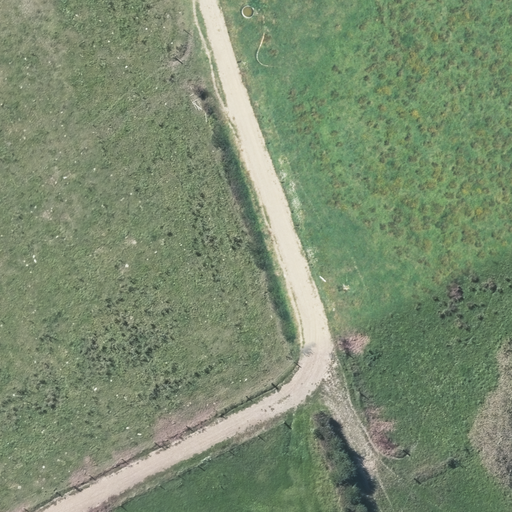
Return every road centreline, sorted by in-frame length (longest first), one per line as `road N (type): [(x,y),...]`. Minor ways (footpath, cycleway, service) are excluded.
road 1 (track): [(47,511),(318,361),(197,0)]
road 2 (track): [(318,361),(393,511)]
